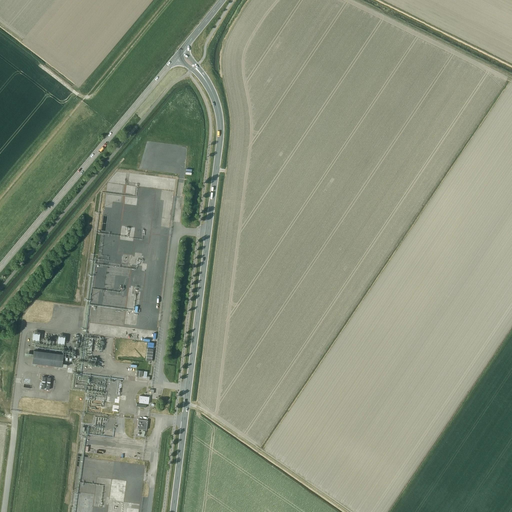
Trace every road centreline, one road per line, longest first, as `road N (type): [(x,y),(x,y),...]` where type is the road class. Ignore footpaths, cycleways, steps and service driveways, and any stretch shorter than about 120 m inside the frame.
road 1 (primary): [(172,511),(220,130),(213,94),(178,53)]
road 2 (secondary): [(0,267),(178,53)]
road 3 (track): [(171,0),(90,98),(38,66)]
